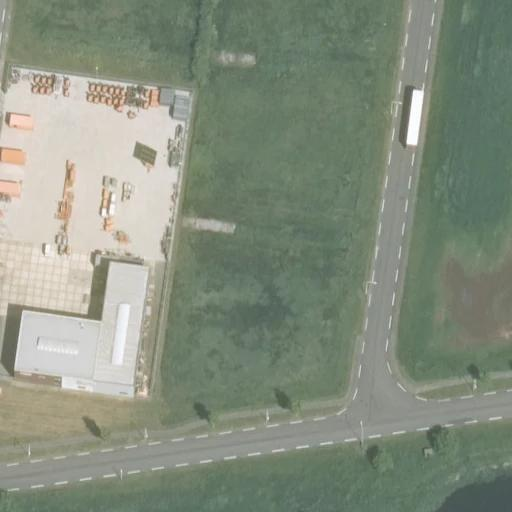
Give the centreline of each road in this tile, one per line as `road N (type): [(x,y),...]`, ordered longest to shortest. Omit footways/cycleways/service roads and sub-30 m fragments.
road 1 (unclassified): [(421,0),(364,429)]
road 2 (unclassified): [(0,485),(364,429)]
road 3 (unclassified): [(364,429),(511,406)]
